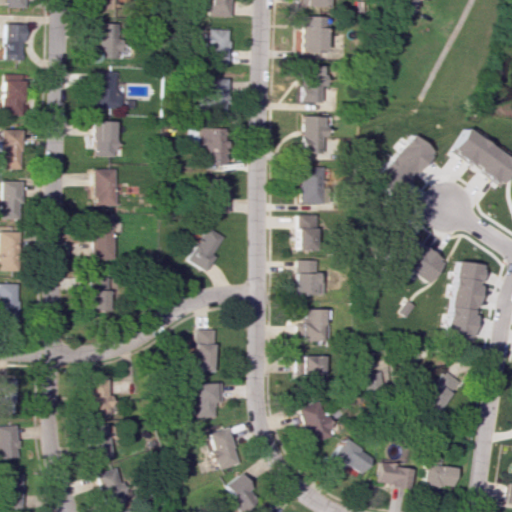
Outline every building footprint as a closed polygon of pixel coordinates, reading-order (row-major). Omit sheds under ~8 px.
[(93,0),(93,8),(113,9),(113,0),(93,0)] [(225,0),(205,0),(205,16),(225,16),(225,0)] [(388,0),(402,13),(413,0),(388,0)] [(320,51),(321,16),(297,15),(296,51),(320,51)] [(0,59),(19,60),(20,23),(0,22),(0,59)] [(115,57),(114,22),(92,23),(93,57),(115,57)] [(224,29),(202,29),(201,64),(223,64),(224,29)] [(295,101),(316,102),(316,85),(321,85),(321,74),(316,74),(317,65),(296,65),(295,101)] [(116,93),(110,94),(110,71),(90,71),(91,108),(117,107),(116,93)] [(0,114),(18,115),(19,74),(0,73),(0,114)] [(223,78),(200,77),(200,111),(222,111),(223,78)] [(109,156),(110,121),(92,121),(92,134),(89,134),(89,155),(109,156)] [(221,164),(222,128),(193,127),(193,134),(184,134),(184,145),(199,145),(199,164),(221,164)] [(509,162),(458,127),(442,151),(493,185),(509,162)] [(16,129),(0,129),(0,168),(16,168),(16,129)] [(427,153),(406,134),(366,178),(387,198),(427,153)] [(319,204),(319,166),(295,166),(294,203),(319,204)] [(110,204),(109,168),(88,168),(89,205),(110,204)] [(223,212),(224,178),(203,177),(202,212),(223,212)] [(16,180),(0,180),(0,217),(16,217),(16,180)] [(290,250),(310,250),(309,214),(290,214),(290,250)] [(106,258),(107,219),(86,219),(85,258),(106,258)] [(197,270),(219,237),(202,226),(181,259),(197,270)] [(423,282),(437,259),(409,241),(409,240),(386,226),(371,250),(423,282)] [(0,269),(11,270),(11,231),(0,230),(0,269)] [(288,294),(316,294),(317,279),(309,279),(309,260),(289,259),(288,294)] [(476,264),(448,260),(447,271),(446,270),(438,337),(466,341),(476,264)] [(80,313),(103,312),(102,276),(84,277),(85,298),(80,298),(80,313)] [(0,322),(10,322),(11,283),(0,283),(0,322)] [(323,319),(323,309),(299,308),(298,319),(289,319),(289,340),(316,341),(317,318),(323,319)] [(188,370),(207,371),(208,329),(189,328),(188,370)] [(294,390),(318,390),(317,355),(293,355),(294,390)] [(357,365),(363,394),(382,390),(376,361),(357,365)] [(417,401),(434,411),(452,380),(435,370),(417,401)] [(0,412),(8,412),(9,379),(0,378),(0,412)] [(102,378),(83,378),(83,415),(107,415),(107,394),(102,394),(102,378)] [(190,417),(210,417),(209,402),(217,401),(216,382),(189,383),(190,417)] [(324,436),(313,400),(292,407),(303,443),(324,436)] [(106,456),(102,423),(80,426),(85,459),(106,456)] [(0,457),(13,457),(11,424),(0,424),(0,457)] [(203,432),(208,449),(206,450),(212,469),(233,463),(222,426),(203,432)] [(339,468),(341,465),(354,473),(364,456),(335,438),(323,458),(339,468)] [(404,487),(405,466),(372,463),(370,483),(404,487)] [(416,485),(449,487),(450,466),(418,464),(416,485)] [(119,500),(111,467),(91,472),(100,506),(119,500)] [(17,472),(0,472),(0,506),(18,506),(17,472)] [(236,511),(254,502),(237,473),(220,483),(236,511)]
